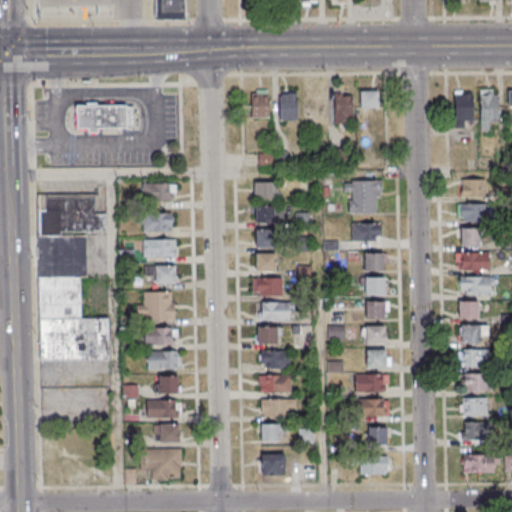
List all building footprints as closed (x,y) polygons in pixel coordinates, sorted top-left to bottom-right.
[(155,0),(155,19),(185,19),(184,0),(155,0)] [(383,14),(383,3),(356,4),(356,15),(383,14)] [(479,89),(479,131),(490,131),(490,123),(497,123),(497,93),(492,94),(492,89),(479,89)] [(473,121),(473,90),(453,90),(453,121),(473,121)] [(360,108),(377,108),(377,91),(360,91),(360,108)] [(296,121),(296,92),(278,92),(278,121),(296,121)] [(268,118),(268,93),(250,93),(250,118),(268,118)] [(334,123),(352,123),(352,93),(334,93),(334,123)] [(96,131),(96,136),(86,136),(86,132),(75,132),(75,108),(132,108),(132,128),(125,128),(125,131),(96,131)] [(288,150),(259,150),(259,165),(288,165),(288,150)] [(485,179),(485,196),(461,196),(461,179),(485,179)] [(379,180),(346,180),(346,213),(379,213),(379,180)] [(277,182),(254,182),(254,199),(277,199),(277,182)] [(174,183),(143,183),(143,201),(174,201),(174,183)] [(39,360),(109,360),(108,318),(80,318),(80,277),(86,277),(86,233),(105,233),(105,213),(97,213),(97,194),(39,195),(39,360)] [(459,204),(459,221),(485,221),(485,204),(459,204)] [(255,221),(276,221),(276,205),(255,205),(255,221)] [(173,231),(172,213),(141,213),(141,231),(173,231)] [(352,240),(380,240),(380,222),(352,222),(352,240)] [(459,245),(479,245),(479,228),(459,228),(459,245)] [(255,230),(255,246),(274,246),(274,230),(255,230)] [(176,257),(176,239),(143,239),(143,257),(176,257)] [(487,252),(456,252),(456,270),(487,270),(487,252)] [(275,253),(256,253),(256,271),(275,271),(275,253)] [(383,253),(363,253),(363,270),(383,270),(383,253)] [(176,284),(176,265),(146,265),(146,284),(176,284)] [(298,267),(298,276),(310,276),(310,267),(298,267)] [(361,277),(361,295),(384,295),(384,277),(361,277)] [(492,277),(459,277),(459,293),(492,293),(492,277)] [(283,278),(251,278),(251,294),(283,294),(283,278)] [(137,305),(137,319),(174,319),(174,292),(143,292),(143,305),(137,305)] [(458,318),(478,318),(478,301),(458,301),(458,318)] [(258,302),(258,319),(289,319),(289,302),(258,302)] [(386,320),(386,302),(365,302),(365,320),(386,320)] [(487,325),(461,325),(461,343),(487,343),(487,325)] [(363,326),(363,343),(387,343),(387,326),(363,326)] [(258,343),(281,343),(281,327),(258,327),(258,343)] [(144,328),(144,344),(176,344),(176,328),(144,328)] [(388,349),(366,349),(366,367),(388,367),(388,349)] [(289,350),(259,350),(259,368),(289,368),(289,350)] [(489,350),(457,350),(457,367),(489,367),(489,350)] [(147,368),(175,368),(175,351),(147,351),(147,368)] [(355,392),(385,392),(385,374),(355,374),(355,392)] [(155,393),(178,393),(178,375),(155,375),(155,393)] [(291,391),(291,375),(260,375),(260,391),(291,391)] [(490,393),(490,375),(462,375),(462,393),(490,393)] [(260,399),(260,416),(289,416),(289,408),(295,408),(295,399),(260,399)] [(385,399),(357,399),(357,416),(385,416),(385,399)] [(486,417),(486,399),(461,399),(461,417),(486,417)] [(179,418),(179,400),(146,401),(146,418),(179,418)] [(487,423),(462,423),(462,441),(487,441),(487,423)] [(261,441),(280,441),(280,424),(261,424),(261,441)] [(180,425),(154,425),(154,443),(180,443),(180,425)] [(368,445),(387,445),(387,427),(368,427),(368,445)] [(140,450),(140,473),(151,473),(151,481),(181,481),(181,450),(140,450)] [(261,475),(284,475),(284,454),(261,454),(261,475)] [(462,474),(494,474),(494,456),(462,456),(462,474)] [(359,474),(388,474),(388,457),(359,457),(359,474)] [(126,483),(133,484),(134,477),(127,476),(126,483)]
